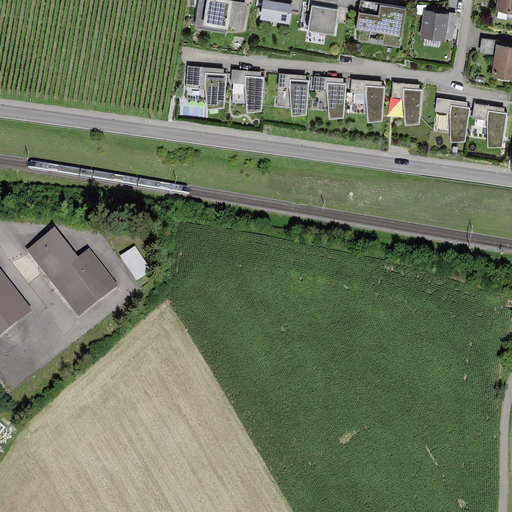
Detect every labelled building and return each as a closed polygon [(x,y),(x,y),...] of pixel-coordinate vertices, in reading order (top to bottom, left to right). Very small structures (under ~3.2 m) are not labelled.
[(243,5),(216,0),(199,0),(195,25),(223,30),(223,25),(239,28),(243,5)] [(260,0),(257,18),(285,23),(289,0),(260,0)] [(337,1),(330,0),(305,0),(300,28),(335,35),(340,9),(335,8),(337,1)] [(405,8),(358,0),(357,0),(353,29),(358,30),(357,41),(398,48),(405,8)] [(511,0),(496,0),(494,18),(511,20),(511,0)] [(454,13),(423,10),(419,39),(423,39),(422,44),(439,46),(440,41),(451,42),(454,13)] [(511,44),(482,40),(480,54),(493,56),(490,78),(511,80),(511,44)] [(221,68),(188,66),(186,97),(207,99),(207,107),(225,105),(227,74),(221,73),(221,68)] [(259,72),(235,70),(231,101),(247,102),(247,110),(262,109),(265,77),(258,77),(259,72)] [(304,75),(280,73),(277,104),(291,106),(292,113),(307,111),(310,80),(304,80),(304,75)] [(342,78),(317,76),(314,108),(329,109),(329,116),(345,115),(347,84),(342,83),(342,78)] [(381,82),(356,80),(353,111),(368,112),(368,119),(383,118),(386,86),(380,86),(381,82)] [(418,84),(393,83),(391,114),(405,116),(406,122),(421,120),(423,88),(418,88),(418,84)] [(466,103),(441,99),(436,130),(451,132),(452,139),(465,139),(471,108),(465,108),(466,103)] [(504,108),(474,103),(473,117),(476,118),(473,135),(488,137),(488,145),(503,144),(508,113),(503,113),(504,108)] [(53,234),(28,253),(79,317),(116,288),(87,251),(74,261),(53,234)] [(117,259),(133,284),(148,274),(131,249),(117,259)] [(0,277),(0,344),(8,338),(5,334),(29,316),(0,277)]
